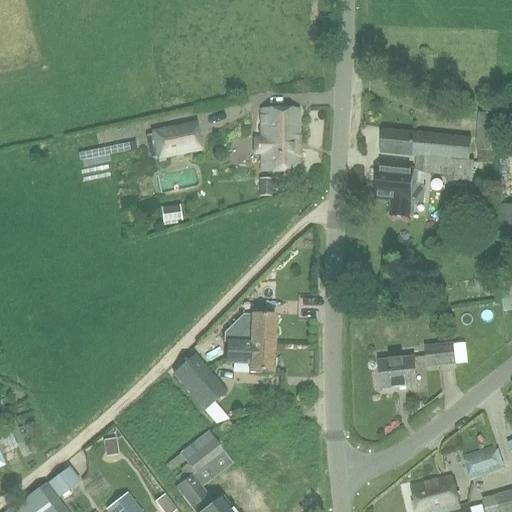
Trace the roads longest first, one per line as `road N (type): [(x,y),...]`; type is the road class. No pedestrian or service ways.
road 1 (unclassified): [(333,471),(339,0)]
road 2 (track): [(0,498),(137,392),(306,219),(334,204)]
road 3 (tertiary): [(333,471),(410,447),(511,366)]
